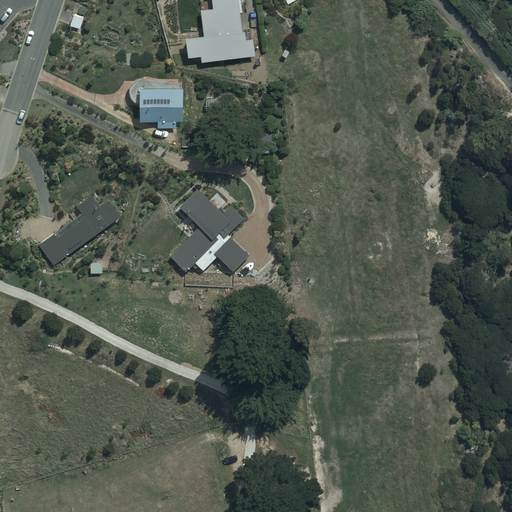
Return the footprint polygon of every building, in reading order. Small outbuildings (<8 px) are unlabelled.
[(201,64),(255,58),(253,40),(247,41),(246,33),(243,32),(239,0),(211,0),(212,10),(200,12),(203,33),(186,35),(189,60),(201,58),(201,64)] [(81,9),(78,17),(75,16),(71,27),(81,30),(85,19),(84,19),(87,11),(81,9)] [(139,101),(140,102),(141,102),(142,102),(142,119),(159,120),(159,126),(177,127),(177,120),(184,120),(185,85),(181,85),(181,80),(142,76),(141,76),(140,76),(139,77),(138,77),(137,78),(136,78),(135,79),(134,80),(133,80),(133,81),(132,82),(132,83),(131,84),(131,85),(130,86),(130,87),(130,88),(130,89),(130,90),(130,91),(130,92),(131,93),(131,94),(132,95),(132,96),(133,97),(133,98),(134,99),(135,99),(136,100),(137,100),(138,101),(139,101)] [(250,142),(250,151),(271,151),(271,143),(250,142)] [(233,272),(249,255),(228,234),(244,218),(232,205),(230,207),(216,194),(210,200),(198,188),(179,206),(199,226),(169,256),(185,272),(195,262),(203,270),(217,256),(233,272)] [(54,266),(122,216),(109,200),(101,206),(93,196),(78,206),(83,213),(39,246),(54,266)]
